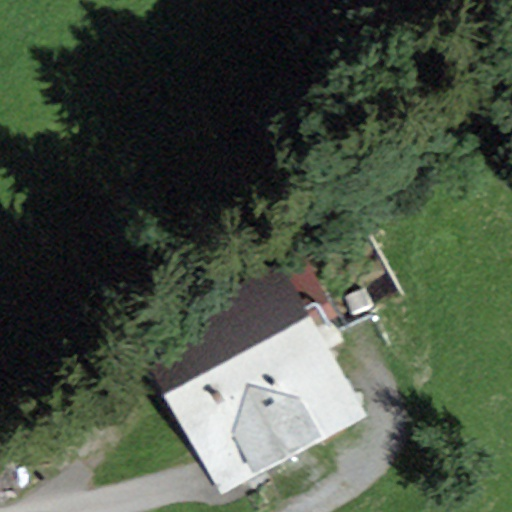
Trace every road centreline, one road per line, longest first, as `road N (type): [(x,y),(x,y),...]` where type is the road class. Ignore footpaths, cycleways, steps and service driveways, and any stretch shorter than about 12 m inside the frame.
road 1 (track): [(303,511),(359,474),(387,441),(416,347)]
road 2 (track): [(416,347),(411,287),(386,230)]
